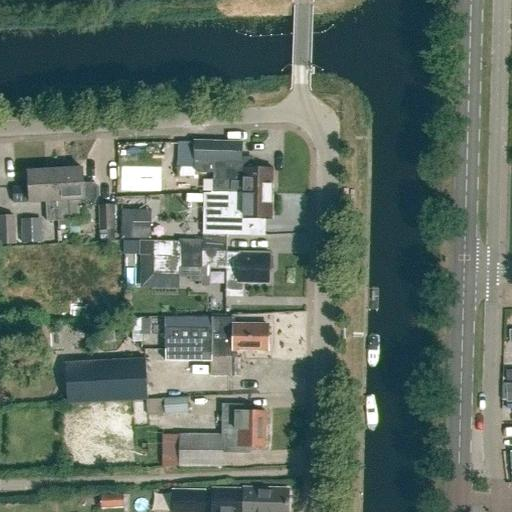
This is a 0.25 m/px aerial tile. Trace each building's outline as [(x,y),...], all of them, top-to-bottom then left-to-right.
[(183,142),(182,166),(195,167),(195,143),(183,142)] [(213,194),(228,195),(243,194),(272,195),(273,169),(252,169),(248,169),(248,162),(241,162),(241,157),(241,143),(195,143),(195,167),(195,172),(213,172),(213,181),(213,194)] [(54,170),(58,222),(69,221),(68,201),(82,200),(83,207),(93,206),(97,196),(97,187),(92,183),(82,184),(81,168),(54,170)] [(46,223),(58,222),(54,170),(28,172),(29,186),(30,202),(30,203),(45,202),(46,223)] [(144,178),(129,178),(129,194),(144,193),(144,178)] [(272,219),(272,195),(243,194),(228,195),(228,208),(204,208),(203,235),(243,236),(244,219),(272,219)] [(97,230),(113,230),(112,205),(97,206),(97,230)] [(122,212),(122,239),(151,239),(151,212),(122,212)] [(0,244),(16,243),(14,216),(0,216),(0,244)] [(23,225),(24,242),(43,241),(42,225),(23,225)] [(227,253),(227,238),(204,237),(203,239),(179,238),(179,241),(140,239),(139,253),(153,254),(152,274),(178,275),(178,267),(192,267),(204,268),(227,268),(226,297),(244,298),(244,282),(269,282),(269,271),(273,269),(273,257),(269,255),(269,254),(240,253),(227,253)] [(192,277),(192,281),(203,281),(204,268),(192,267),(192,277)] [(268,351),(268,325),(234,325),(234,318),(166,318),(165,361),(212,361),(212,358),(234,358),(234,351),(268,351)] [(68,406),(147,401),(145,361),(65,365),(68,406)] [(511,402),(511,384),(502,385),(502,400),(506,400),(507,403),(511,402)] [(162,415),(186,413),(185,397),(161,398),(162,415)] [(223,408),(223,430),(236,430),(236,436),(223,436),(223,448),(236,448),(236,453),(249,453),(249,447),(265,447),(266,430),(266,412),(250,412),(250,406),(236,406),(236,408),(223,408)] [(162,435),(162,467),(179,467),(179,435),(162,435)] [(179,435),(179,467),(223,468),(223,448),(223,436),(179,435)] [(213,489),(212,511),(288,511),(289,489),(244,488),(244,489),(213,489)] [(202,511),(203,490),(169,489),(168,511),(202,511)] [(121,494),(98,495),(98,507),(98,508),(122,508),(121,494)]
